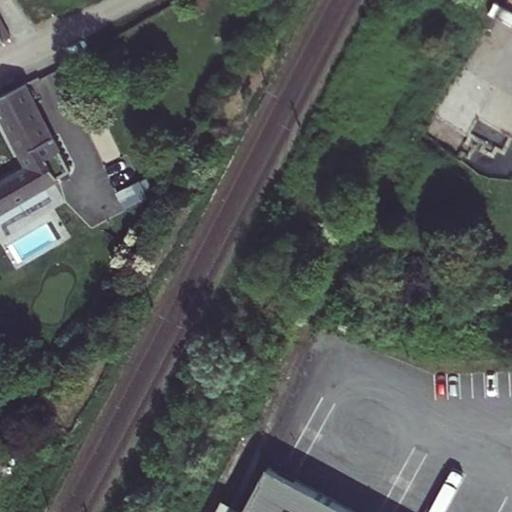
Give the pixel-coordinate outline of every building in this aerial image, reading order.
[(0,43),(12,37),(0,15),(0,43)] [(0,215),(68,174),(25,86),(0,98),(0,118),(1,118),(28,169),(0,184),(0,215)] [(140,181),(115,193),(123,208),(148,196),(140,181)] [(353,511),(268,467),(245,511),(244,511),(353,511)] [(244,511),(245,511),(222,499),(214,511),(244,511)]
